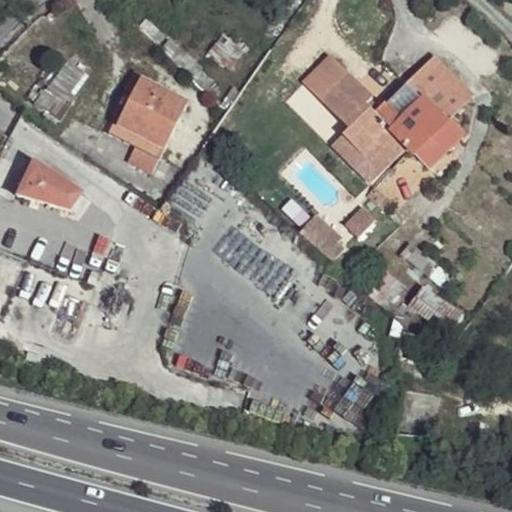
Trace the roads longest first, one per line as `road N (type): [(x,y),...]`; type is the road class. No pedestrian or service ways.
road 1 (motorway): [(360,511),(0,416)]
road 2 (motorway): [(0,475),(140,511)]
